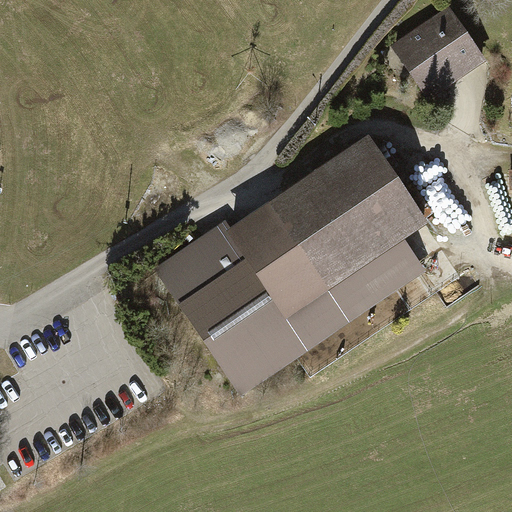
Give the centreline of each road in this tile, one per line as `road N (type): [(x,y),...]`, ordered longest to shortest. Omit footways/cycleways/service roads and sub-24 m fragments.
road 1 (track): [(13,511),(159,441),(326,390),(458,317),(507,279),(476,228),(445,219),(431,141)]
road 2 (track): [(258,171),(293,178),(342,141),(389,132),(511,156)]
